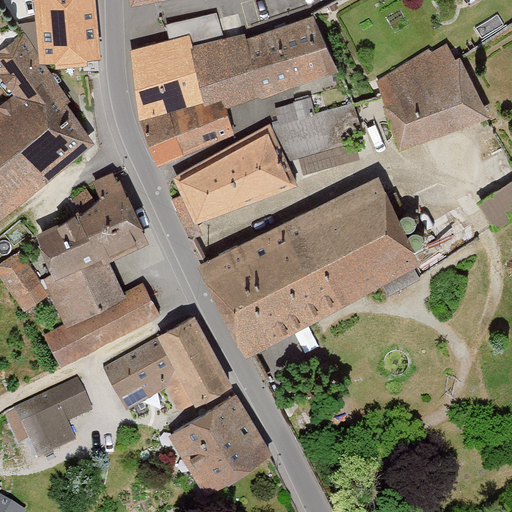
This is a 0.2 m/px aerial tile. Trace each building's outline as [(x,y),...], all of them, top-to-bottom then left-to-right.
[(91,0),(17,0),(5,8),(41,58),(94,56),(91,0)] [(140,129),(203,106),(185,47),(220,38),(215,13),(167,23),(170,40),(129,52),(140,129)] [(277,28),(294,83),(336,69),(311,17),(277,28)] [(241,39),(256,96),(294,83),(277,28),(241,39)] [(185,47),(203,106),(220,101),(222,108),(256,96),(241,39),(240,33),(220,38),(185,47)] [(0,53),(0,72),(16,92),(45,70),(19,38),(0,53)] [(401,147),(490,116),(459,58),(453,61),(446,43),(429,55),(425,50),(377,80),(382,94),(401,147)] [(0,160),(27,194),(94,140),(62,101),(67,97),(45,70),(16,92),(0,105),(0,160)] [(276,105),(280,119),(310,110),(306,96),(276,105)] [(230,126),(222,108),(220,101),(203,106),(140,129),(156,165),(230,126)] [(352,102),(268,127),(285,160),(299,157),(354,142),(364,139),(352,102)] [(194,220),(297,183),(285,160),(268,127),(174,177),(194,220)] [(354,142),(299,157),(304,175),(359,159),(354,142)] [(0,214),(27,194),(0,160),(0,214)] [(121,292),(105,258),(146,239),(123,191),(113,172),(91,181),(101,196),(90,206),(35,232),(55,274),(44,279),(65,323),(44,333),(58,364),(158,317),(142,282),(121,292)] [(252,350),(420,262),(373,174),(205,262),(252,350)] [(511,179),(479,202),(498,229),(511,219),(511,179)] [(408,229),(411,228),(413,227),(415,224),(415,219),(413,215),(410,213),(406,213),(402,214),(400,217),(399,220),(400,224),(402,227),(404,229),(408,229)] [(417,245),(420,244),(422,243),(424,241),(424,235),(422,231),(418,229),(415,229),(411,230),(409,233),(408,236),(409,240),(411,243),(413,245),(417,245)] [(18,250),(0,261),(0,276),(22,309),(46,293),(18,250)] [(195,401),(229,383),(193,315),(159,333),(161,335),(103,365),(125,406),(165,384),(178,407),(194,399),(195,401)] [(75,380),(15,407),(38,457),(72,441),(63,421),(89,409),(75,380)] [(205,493),(270,454),(234,394),(169,432),(205,493)] [(0,496),(0,511),(25,511),(26,511),(0,496)]
